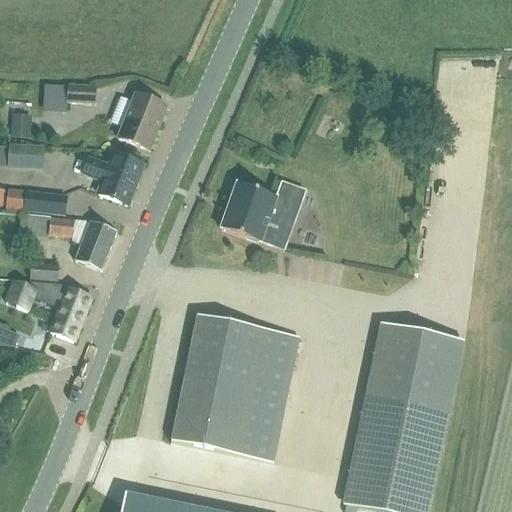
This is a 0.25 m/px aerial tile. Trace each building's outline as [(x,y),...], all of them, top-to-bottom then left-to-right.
[(64,111),(64,85),(42,85),(42,111),(64,111)] [(67,88),(66,105),(95,107),(96,89),(67,88)] [(119,127),(129,101),(119,97),(108,123),(119,127)] [(134,97),(117,141),(149,154),(166,110),(134,97)] [(12,118),(10,141),(30,142),(31,119),(12,118)] [(7,144),(6,168),(41,169),(42,145),(7,144)] [(95,197),(108,202),(127,209),(143,168),(111,156),(107,167),(87,159),(80,177),(100,186),(95,197)] [(221,232),(239,239),(273,251),(284,221),(270,217),(276,201),(237,187),(221,232)] [(6,213),(65,220),(67,199),(9,193),(6,213)] [(117,236),(90,225),(65,221),(21,218),(18,234),(49,239),(49,244),(70,245),(70,243),(81,248),(74,265),(101,275),(117,236)] [(30,271),(29,283),(57,285),(58,273),(30,271)] [(91,301),(58,288),(14,284),(5,306),(25,314),(31,301),(59,313),(50,336),(73,346),(91,301)] [(273,466),(299,341),(197,320),(171,445),(273,466)] [(0,330),(0,349),(14,351),(19,338),(0,330)] [(382,331),(346,507),(357,510),(367,511),(426,511),(461,347),(382,331)]
